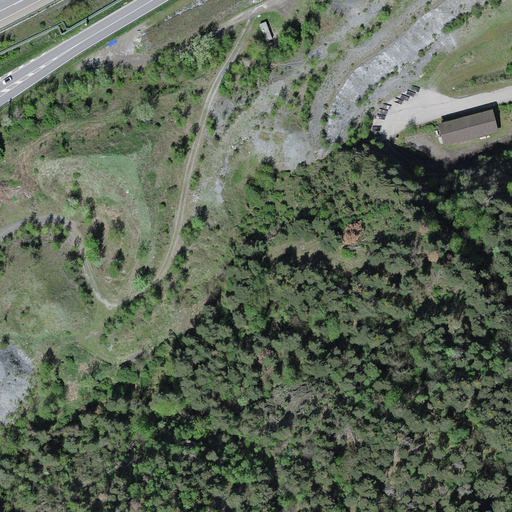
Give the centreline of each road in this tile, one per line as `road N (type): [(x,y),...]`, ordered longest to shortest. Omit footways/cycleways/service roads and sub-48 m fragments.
road 1 (track): [(283,0),(251,11),(194,139),(171,248),(159,278),(133,306),(108,310),(94,293),(71,224),(52,218),(0,242)]
road 2 (primary): [(151,0),(0,93)]
